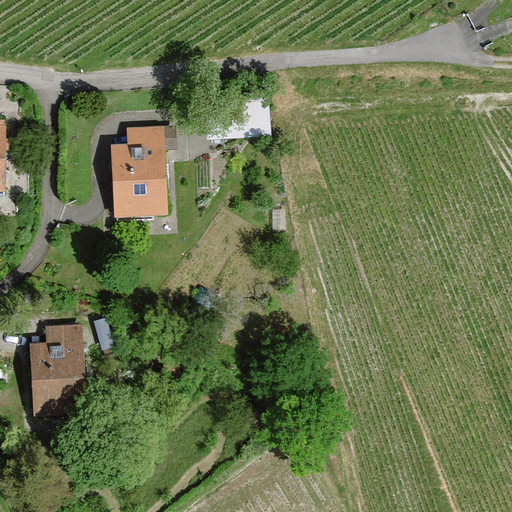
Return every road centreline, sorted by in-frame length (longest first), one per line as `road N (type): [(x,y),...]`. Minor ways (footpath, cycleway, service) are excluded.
road 1 (unclassified): [(455,46),(126,80),(51,80)]
road 2 (residential): [(51,80),(48,231),(0,297)]
